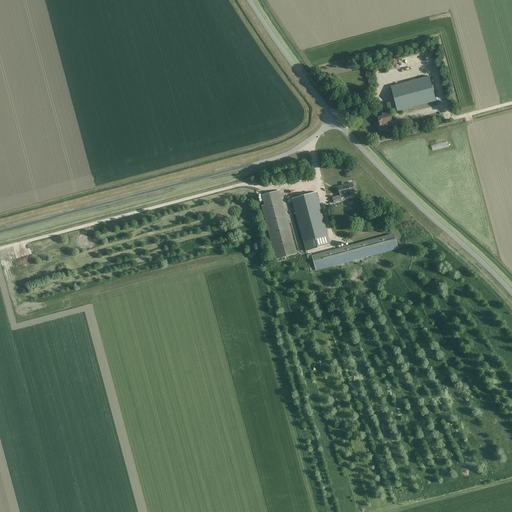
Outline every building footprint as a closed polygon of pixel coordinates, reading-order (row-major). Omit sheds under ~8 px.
[(429,77),(391,87),(397,111),(435,100),(429,77)] [(394,130),(389,112),(383,113),(384,116),(377,117),(381,129),(385,128),(386,132),(394,130)] [(338,187),(340,195),(347,194),(347,197),(351,196),(350,193),(355,191),(353,183),(338,187)] [(262,206),(277,259),(297,254),(279,191),(262,195),(265,205),(262,206)] [(316,193),(292,199),(306,251),(330,245),(316,193)] [(394,234),(312,256),(316,270),(398,248),(394,234)]
